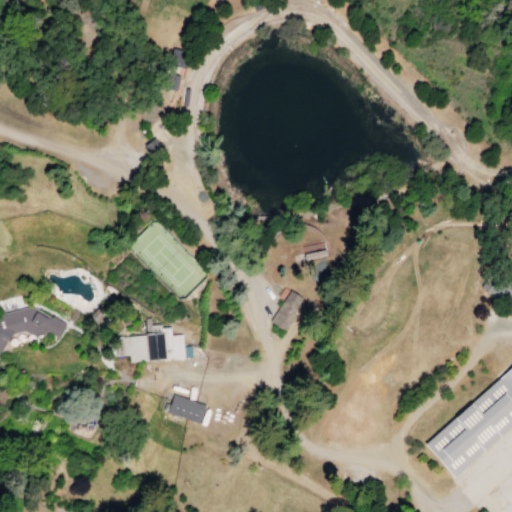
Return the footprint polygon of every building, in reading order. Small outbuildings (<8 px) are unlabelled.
[(511,285),(511,287),(495,277),(485,291),(503,304),(508,296),(511,299),(511,285)] [(303,298),(289,289),(269,321),(283,329),(303,298)] [(0,348),(9,327),(40,340),(44,331),(58,337),(62,325),(7,301),(0,317),(0,348)] [(183,356),(180,333),(170,335),(169,324),(148,326),(149,334),(115,337),(117,356),(126,355),(127,363),(183,356)] [(511,511),(511,431),(452,484),(424,451),(511,374),(511,511)] [(204,404),(172,394),(166,412),(198,422),(204,404)]
